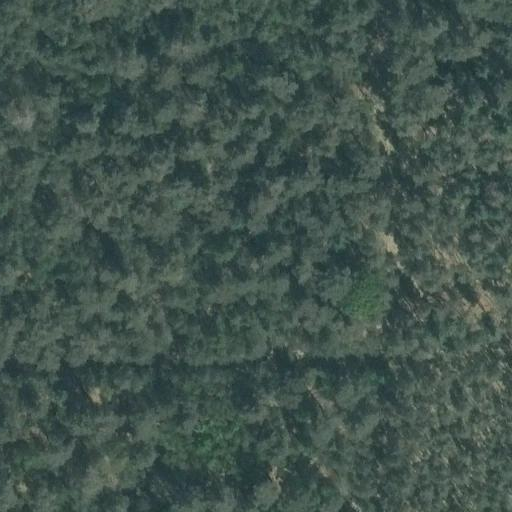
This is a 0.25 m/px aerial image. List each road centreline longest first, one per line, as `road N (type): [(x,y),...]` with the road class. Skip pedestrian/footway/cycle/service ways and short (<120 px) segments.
road 1 (track): [(0,359),(378,349)]
road 2 (track): [(393,0),(378,349)]
